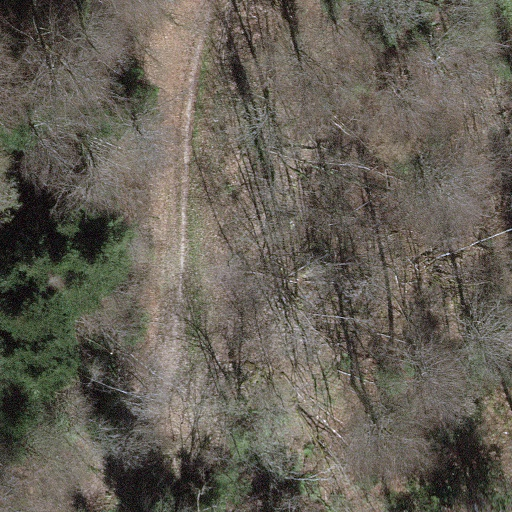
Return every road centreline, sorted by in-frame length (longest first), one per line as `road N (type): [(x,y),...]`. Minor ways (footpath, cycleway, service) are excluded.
road 1 (track): [(36,511),(162,149)]
road 2 (track): [(162,149),(231,0)]
